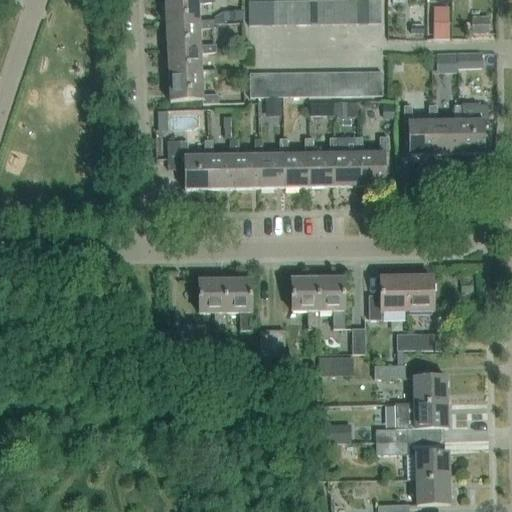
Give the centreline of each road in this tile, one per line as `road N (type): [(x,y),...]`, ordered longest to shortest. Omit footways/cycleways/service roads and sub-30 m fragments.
road 1 (residential): [(511,221),(464,247),(150,254)]
road 2 (residential): [(150,254),(136,0)]
road 3 (residential): [(150,254),(0,255)]
road 4 (residential): [(0,116),(38,0)]
